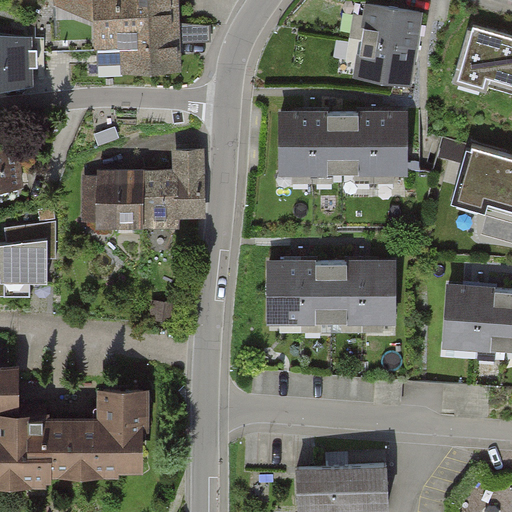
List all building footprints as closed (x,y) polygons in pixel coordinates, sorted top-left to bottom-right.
[(118,72),(178,70),(175,0),(56,0),(58,30),(84,30),(85,44),(117,43),(118,72)] [(354,75),(407,83),(418,12),(365,4),(354,75)] [(0,28),(0,81),(34,79),(31,34),(0,28)] [(511,42),(473,32),(458,83),(479,89),(483,77),(511,85),(511,42)] [(282,171),(406,170),(406,111),(282,111),(282,171)] [(0,151),(0,187),(18,186),(15,150),(0,151)] [(170,172),(171,214),(203,214),(202,151),(170,151),(170,172)] [(511,162),(472,151),(457,203),(478,209),(482,197),(511,205),(511,162)] [(138,173),(139,222),(171,221),(171,214),(170,172),(138,173)] [(85,174),(86,223),(139,222),(138,173),(85,174)] [(1,221),(3,283),(51,281),(50,233),(60,232),(60,219),(1,221)] [(270,319),(395,319),(395,260),(270,260),(270,319)] [(0,283),(0,292),(32,293),(32,284),(0,283)] [(445,343),(511,347),(511,288),(449,284),(445,343)] [(0,367),(0,477),(45,478),(45,415),(10,416),(10,367),(0,367)] [(446,405),(489,409),(491,386),(448,382),(446,405)] [(97,415),(45,415),(45,478),(140,477),(140,389),(97,389),(97,415)] [(294,508),(382,506),(381,463),(293,465),(294,508)]
